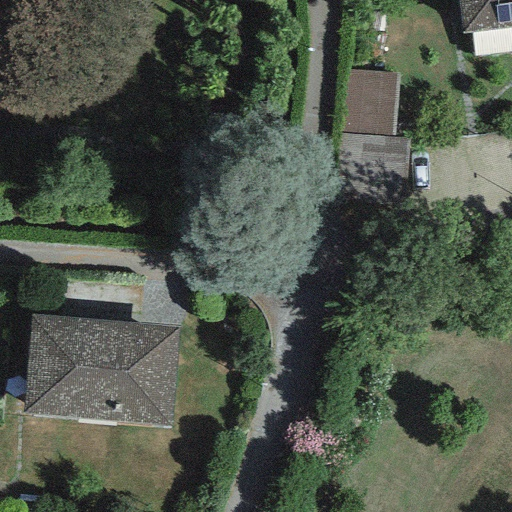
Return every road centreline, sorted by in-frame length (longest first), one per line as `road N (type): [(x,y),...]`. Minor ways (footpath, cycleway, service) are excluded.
road 1 (residential): [(325,279),(0,253)]
road 2 (residential): [(323,0),(325,279)]
road 3 (residential): [(325,279),(243,511)]
road 4 (residential): [(325,279),(511,231)]
